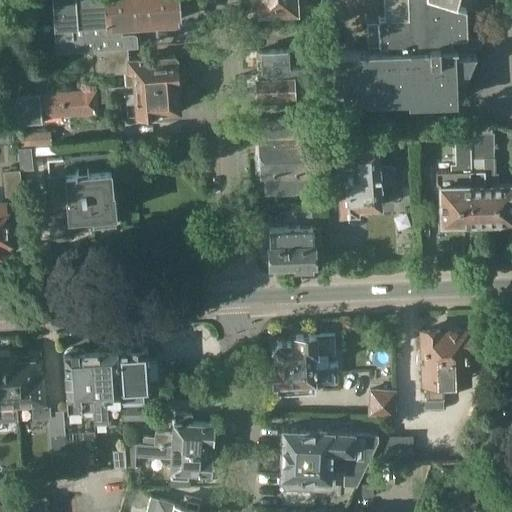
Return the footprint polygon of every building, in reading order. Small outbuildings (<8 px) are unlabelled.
[(92,25),(90,0),(51,0),(54,28),(92,25)] [(90,0),(92,25),(54,28),(55,40),(55,52),(137,45),(137,33),(135,31),(134,23),(135,23),(135,21),(148,20),(148,22),(150,22),(150,20),(162,20),(162,21),(163,21),(163,19),(175,18),(177,20),(178,19),(176,17),(176,12),(177,11),(176,0),(90,0)] [(296,9),(295,0),(252,0),(252,6),(257,9),(258,9),(258,11),(296,9)] [(337,66),(333,66),(334,90),(345,89),(345,96),(367,96),(367,99),(410,98),(410,101),(456,100),(455,79),(463,78),(463,71),(468,70),(476,53),(454,54),(453,48),(457,48),(457,47),(453,47),(453,38),(468,37),(467,9),(456,5),(457,0),(383,0),(384,15),(378,16),(379,45),(387,45),(387,49),(386,49),(336,51),(337,66)] [(125,72),(126,86),(137,85),(137,86),(179,82),(177,57),(174,55),(163,56),(163,55),(161,55),(161,56),(120,60),(119,48),(97,50),(99,74),(125,72)] [(292,48),(257,50),(258,74),(257,74),(257,76),(252,81),(252,88),(257,92),(257,94),(293,92),(293,89),(309,88),(308,62),(292,63),(292,48)] [(179,83),(179,82),(137,86),(137,85),(126,86),(125,92),(127,115),(162,112),(180,110),(178,84),(179,83)] [(121,92),(125,92),(126,86),(14,94),(16,123),(42,121),(42,116),(97,111),(97,102),(107,101),(107,97),(118,96),(121,93),(121,92)] [(255,155),(307,153),(306,133),(312,133),(311,117),(305,118),(304,117),(293,118),(293,117),(276,117),(276,119),(263,119),(263,136),(262,136),(262,137),(254,137),(255,155)] [(51,130),(20,132),(21,145),(52,143),(51,130)] [(494,132),(470,132),(470,133),(470,158),(470,171),(471,184),(472,210),(472,222),(473,222),(475,224),(481,224),(483,222),(495,222),(498,222),(501,225),(509,225),(511,221),(511,182),(495,183),(494,157),(494,132)] [(455,171),(439,171),(439,184),(441,187),(441,223),(444,223),(447,227),(456,226),(459,223),(461,223),(461,222),(472,222),(472,210),(471,184),(470,171),(470,158),(470,133),(459,133),(459,165),(455,165),(455,171)] [(378,166),(377,145),(336,149),(340,211),(340,213),(342,212),(355,211),(355,212),(358,211),(358,209),(357,207),(379,205),(379,206),(381,206),(381,204),(380,204),(380,187),(381,186),(381,184),(392,184),(396,180),(395,169),(391,165),(378,166)] [(56,146),(33,147),(34,156),(57,154),(56,146)] [(113,151),(47,157),(51,200),(67,198),(68,216),(90,214),(91,215),(92,215),(93,226),(115,224),(114,213),(116,213),(115,211),(113,192),(114,192),(113,190),(112,190),(110,166),(114,165),(113,151)] [(307,153),(255,155),(256,171),(264,171),(264,172),(265,172),(266,188),(279,188),(296,187),(296,186),(314,185),(314,168),(308,169),(307,153)] [(20,169),(20,171),(33,169),(32,158),(19,159),(20,169)] [(22,193),(20,171),(20,169),(3,171),(5,195),(22,193)] [(8,220),(7,213),(6,201),(0,201),(0,251),(11,250),(9,232),(11,231),(10,219),(8,220)] [(300,269),(308,268),(308,266),(312,266),(311,262),(314,262),(313,244),(321,244),(320,226),(300,227),(300,225),(284,226),(284,227),(270,228),(270,244),(270,245),(270,246),(266,250),(266,259),(267,259),(271,262),(271,264),(295,263),(295,267),(299,266),(300,269)] [(451,330),(447,330),(447,334),(440,334),(440,329),(423,330),(423,335),(419,336),(419,350),(423,350),(425,407),(443,406),(442,381),(468,380),(467,350),(479,350),(478,330),(467,330),(467,329),(460,329),(458,328),(454,328),(451,330)] [(336,352),(335,333),(295,335),(296,340),(279,341),(277,340),(272,346),(273,347),(273,363),(272,363),(272,365),(268,370),(268,377),(273,381),(273,384),(277,383),(277,390),(281,394),(316,392),(314,368),(338,367),(338,361),(329,362),(328,352),(336,352)] [(118,348),(120,368),(158,365),(157,357),(148,358),(147,346),(143,346),(141,343),(132,344),(130,347),(118,348)] [(118,348),(117,348),(113,348),(111,346),(101,346),(98,350),(95,351),(95,353),(91,353),(95,412),(93,412),(94,424),(108,423),(108,413),(107,402),(121,401),(120,387),(121,387),(120,368),(118,348)] [(67,413),(93,412),(95,412),(91,353),(86,354),(86,351),(84,351),(83,350),(80,349),(77,348),(75,348),(72,348),(71,349),(68,350),(67,351),(64,353),(63,352),(67,413)] [(0,417),(18,416),(17,406),(13,358),(15,358),(15,352),(10,352),(9,351),(0,351),(0,417)] [(15,352),(15,358),(13,358),(17,406),(31,405),(32,411),(45,410),(42,371),(41,371),(40,359),(29,360),(28,357),(16,358),(15,352)] [(158,365),(120,368),(121,387),(120,387),(121,401),(121,406),(148,404),(147,385),(150,385),(149,374),(158,373),(158,365)] [(397,410),(397,387),(369,387),(370,411),(397,410)] [(121,408),(122,421),(149,419),(148,406),(121,408)] [(48,412),(49,434),(65,434),(63,411),(48,412)] [(143,436),(142,443),(210,448),(210,441),(211,441),(213,422),(192,421),(192,413),(175,412),(175,420),(171,420),(171,433),(154,433),(154,437),(143,436)] [(283,427),(280,475),(283,475),(282,482),(286,487),(328,489),(329,489),(334,482),(335,478),(335,468),(345,469),(344,483),(356,484),(357,482),(364,468),(368,459),(376,445),(375,444),(379,433),(355,431),(314,429),(299,428),(299,429),(283,427)] [(411,434),(382,434),(370,462),(412,461),(411,434)] [(498,457),(498,439),(488,439),(488,457),(498,457)] [(189,470),(209,472),(211,453),(209,453),(210,448),(142,443),(123,442),(124,466),(134,466),(135,456),(169,458),(169,470),(171,470),(171,477),(188,479),(189,470)] [(115,466),(124,466),(123,450),(114,451),(115,466)] [(70,461),(70,473),(82,472),(81,460),(70,461)] [(373,483),(362,483),(362,496),(373,496),(373,483)] [(47,511),(46,495),(0,500),(0,511),(47,511)] [(121,511),(199,511),(201,508),(199,508),(201,499),(184,495),(182,503),(151,495),(146,511),(150,511),(124,511),(121,511)]
